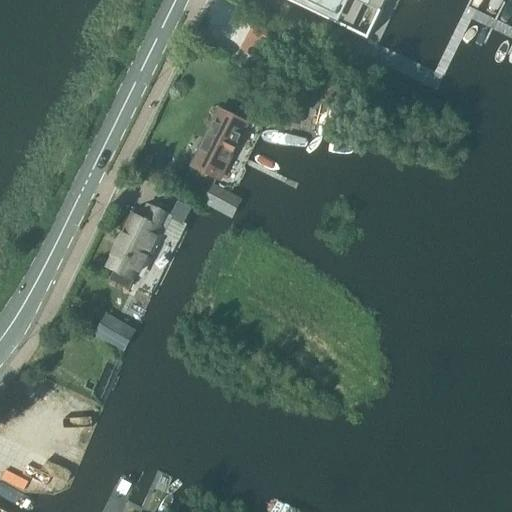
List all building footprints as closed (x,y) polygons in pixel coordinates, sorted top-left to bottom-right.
[(285,0),(353,32),(379,45),(400,0),(418,0),(420,1),(420,0),(285,0)] [(280,30),(258,19),(247,40),(241,50),(262,62),(268,52),(280,30)] [(220,177),(246,125),(220,112),(194,165),(220,177)] [(232,215),(242,196),(215,182),(205,200),(232,215)] [(112,257),(109,265),(116,268),(115,270),(110,281),(129,290),(135,277),(136,278),(137,278),(147,257),(161,229),(164,231),(170,219),(182,226),(191,209),(178,202),(177,202),(170,216),(148,205),(147,206),(143,215),(141,219),(132,215),(125,231),(127,232),(118,251),(115,250),(112,257)] [(81,319),(64,310),(60,318),(77,327),(81,319)] [(125,352),(137,331),(107,314),(95,335),(125,352)]
